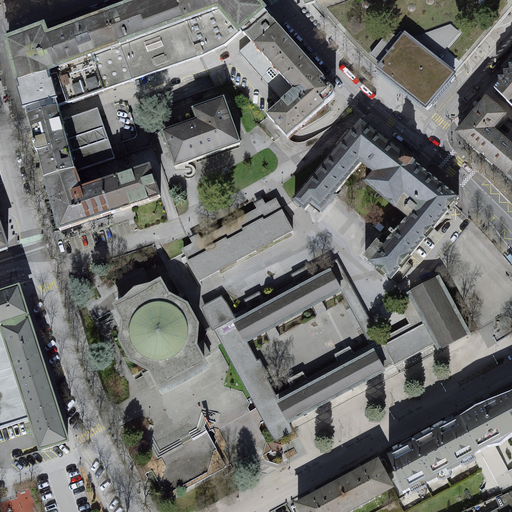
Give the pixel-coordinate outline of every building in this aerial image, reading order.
[(12,52),(21,89),(60,78),(70,105),(203,58),(228,46),(240,36),(244,41),(268,20),(271,17),(255,0),(131,0),(125,3),(50,31),(10,46),(12,52)] [(511,0),(320,0),(319,0),(331,14),(376,69),(404,36),(450,76),(511,10),(511,0)] [(324,78),(271,17),(268,20),(244,41),(248,45),(240,53),(275,93),(270,98),(279,107),(268,116),(291,142),(301,133),(335,102),(337,99),(338,95),(336,92),(334,89),(331,87),(328,87),(326,84),(328,82),(324,78)] [(422,108),(450,76),(404,36),(376,69),(422,108)] [(511,73),(498,91),(511,106),(511,73)] [(21,89),(29,116),(61,108),(70,105),(60,78),(21,89)] [(197,124),(164,136),(177,172),(244,148),(226,101),(193,113),(197,124)] [(504,141),(497,135),(510,119),(489,101),(459,136),(486,160),(504,141)] [(61,108),(29,116),(32,124),(62,238),(97,226),(85,191),(79,172),(116,159),(99,110),(65,122),(63,114),(61,108)] [(363,122),(299,199),(322,219),(365,167),(376,176),(367,187),(394,209),(405,196),(421,209),(375,264),(394,279),(459,201),(363,122)] [(511,176),(511,147),(504,141),(486,160),(509,180),(511,176)] [(151,169),(85,191),(97,226),(164,203),(151,169)] [(178,247),(196,282),(291,234),(274,199),(263,204),(261,199),(249,205),(252,211),(178,247)] [(0,253),(12,249),(3,216),(0,216),(0,253)] [(127,273),(115,285),(127,308),(157,293),(144,269),(127,273)] [(326,269),(227,322),(239,345),(244,343),(339,293),(326,269)] [(461,334),(432,279),(403,294),(419,325),(273,402),(285,426),(461,334)] [(159,385),(162,392),(207,366),(204,360),(199,350),(201,331),(191,312),(172,303),(165,289),(157,293),(153,295),(133,306),(127,308),(120,312),(128,327),(126,347),(136,366),(154,377),(159,385)] [(0,298),(0,434),(33,423),(45,459),(74,450),(22,292),(0,298)] [(511,388),(459,418),(480,455),(511,436),(511,388)] [(459,418),(388,458),(407,494),(480,455),(459,418)] [(209,433),(161,458),(165,466),(162,478),(157,480),(166,497),(209,477),(215,447),(209,433)] [(382,461),(296,507),(299,511),(357,511),(398,491),(382,461)] [(403,511),(397,500),(375,511),(511,511),(511,492),(497,500),(500,510),(495,511),(403,511)]
